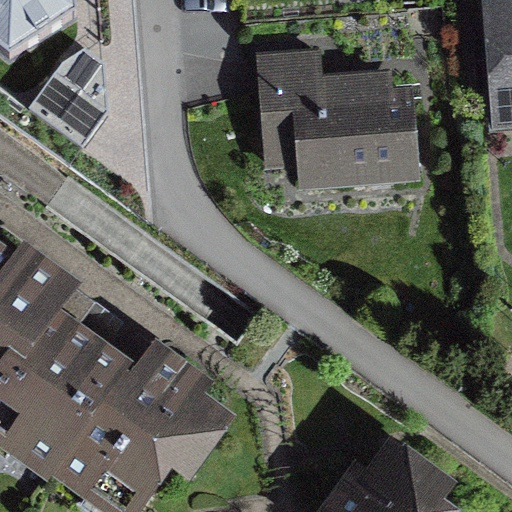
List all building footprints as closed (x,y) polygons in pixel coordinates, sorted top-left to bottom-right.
[(70,0),(0,0),(0,37),(9,45),(71,4),(70,0)] [(511,122),(511,0),(481,3),(491,124),(511,122)] [(84,53),(64,65),(32,107),(84,143),(104,114),(102,66),(84,53)] [(316,56),(261,60),(267,142),(298,140),(302,184),(415,175),(409,97),(388,99),(387,81),(318,86),(316,56)] [(47,475),(122,372),(64,329),(62,332),(50,323),(71,293),(23,258),(14,270),(0,260),(0,427),(17,440),(11,449),(47,475)] [(123,372),(122,372),(47,475),(48,476),(53,469),(89,495),(98,483),(137,511),(170,466),(187,479),(226,425),(195,402),(204,389),(155,354),(134,384),(121,375),(123,372)] [(443,511),(437,507),(449,491),(395,451),(372,483),(359,474),(331,511),(443,511)]
